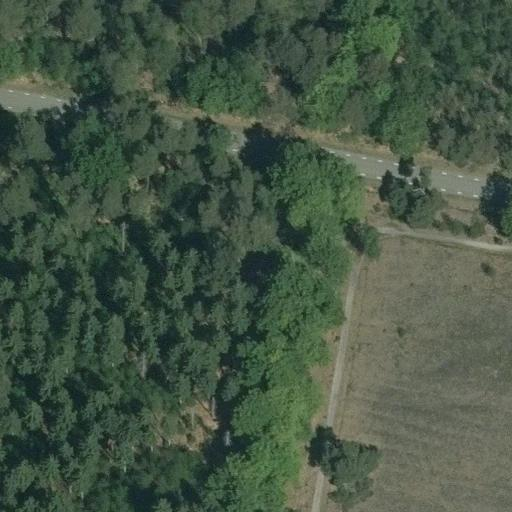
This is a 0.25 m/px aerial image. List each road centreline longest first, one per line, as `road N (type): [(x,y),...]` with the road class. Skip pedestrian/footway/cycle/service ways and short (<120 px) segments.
road 1 (tertiary): [(511,193),(0,98)]
road 2 (track): [(308,0),(292,175),(231,511)]
